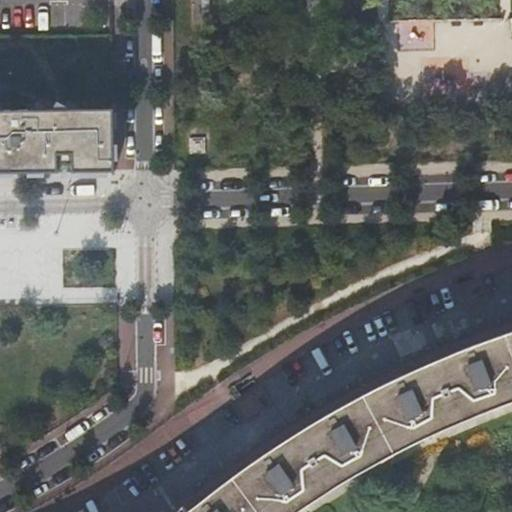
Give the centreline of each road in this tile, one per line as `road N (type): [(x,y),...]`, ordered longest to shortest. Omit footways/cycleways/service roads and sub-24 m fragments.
road 1 (residential): [(144,202),(511,191)]
road 2 (residential): [(0,491),(136,407),(145,389),(144,202)]
road 3 (residential): [(141,0),(144,202)]
road 4 (residential): [(144,202),(0,206)]
